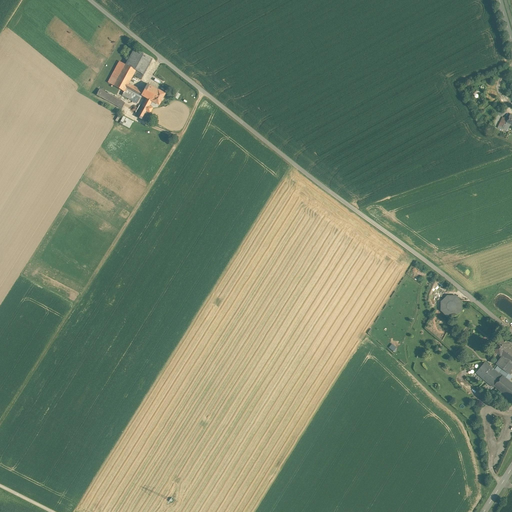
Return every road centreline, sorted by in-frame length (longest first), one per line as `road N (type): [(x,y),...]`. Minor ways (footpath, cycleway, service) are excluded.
road 1 (unclassified): [(511,330),(90,0)]
road 2 (track): [(179,137),(0,423)]
